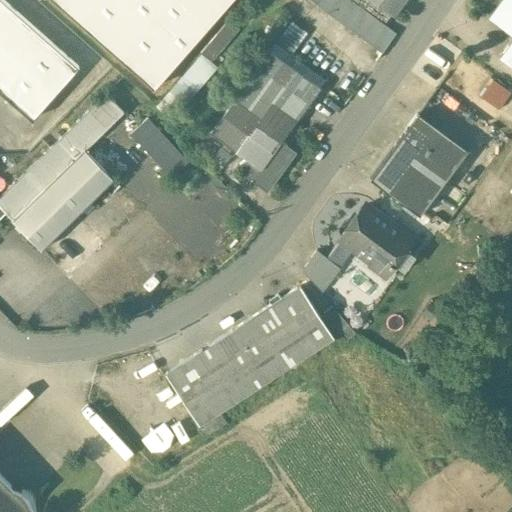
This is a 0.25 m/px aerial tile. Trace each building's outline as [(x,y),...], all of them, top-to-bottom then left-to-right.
[(35,0),(155,105),(247,0),(35,0)] [(263,0),(262,2),(273,10),(280,0),(263,0)] [(398,50),(328,0),(289,0),(385,68),(398,50)] [(368,0),(364,6),(397,30),(418,0),(368,0)] [(511,2),(494,29),(493,29),(491,31),(493,32),(494,31),(511,44),(511,57),(503,70),(511,77),(511,2)] [(80,84),(0,12),(0,107),(33,137),(80,84)] [(229,38),(203,71),(213,80),(240,47),(229,38)] [(273,67),(213,148),(250,175),(262,185),(283,158),(322,104),(273,67)] [(203,71),(157,124),(173,140),(220,85),(213,80),(203,71)] [(511,109),(511,106),(495,95),(483,112),(501,125),(511,109)] [(107,110),(59,157),(77,175),(86,167),(125,129),(107,110)] [(420,129),(372,195),(422,232),(470,166),(420,129)] [(144,132),(127,150),(169,192),(187,175),(144,132)] [(59,157),(49,167),(25,191),(43,208),(13,237),(14,238),(15,237),(43,266),(115,196),(86,167),(77,175),(59,157)] [(283,158),(262,185),(250,175),(242,187),(269,206),(297,168),(283,158)] [(25,191),(0,215),(0,222),(7,229),(7,230),(13,237),(43,208),(25,191)] [(414,256),(367,221),(343,254),(376,279),(373,282),(387,292),(414,256)] [(342,284),(319,266),(304,286),(323,308),(342,284)] [(272,319),(166,389),(200,440),(334,352),(300,300),(281,313),(279,310),(270,316),(272,319)] [(323,327),(346,354),(353,348),(331,321),(323,327)] [(0,511),(34,511),(36,511),(0,474),(0,511)]
